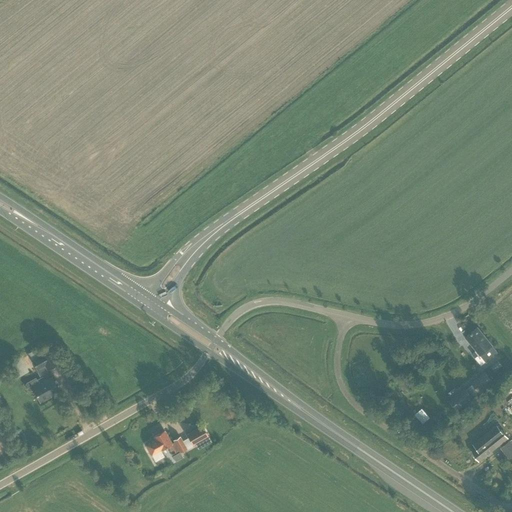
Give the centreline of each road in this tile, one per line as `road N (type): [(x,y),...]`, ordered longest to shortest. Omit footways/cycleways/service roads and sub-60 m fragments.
road 1 (tertiary): [(229,220),(364,127),(511,7)]
road 2 (unclassified): [(346,315),(337,359),(345,393),(491,498)]
road 3 (unclassified): [(0,486),(183,381),(208,351)]
road 4 (unclassified): [(346,315),(384,325),(438,322),(511,273)]
road 5 (trunk): [(0,210),(147,310)]
road 6 (trunk): [(146,293),(0,196)]
road 7 (trunk): [(452,511),(307,413)]
road 8 (unclassified): [(215,340),(239,312),(266,301),(346,315)]
